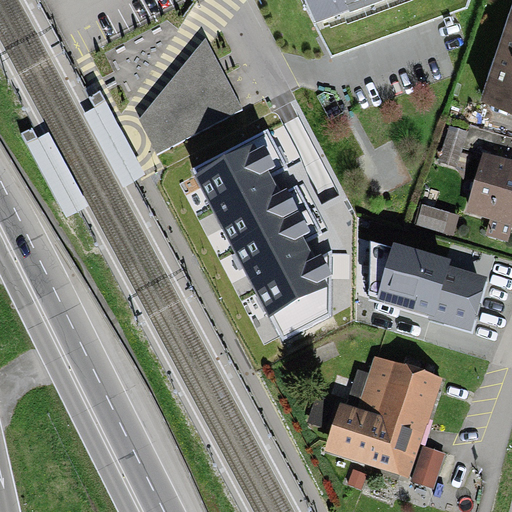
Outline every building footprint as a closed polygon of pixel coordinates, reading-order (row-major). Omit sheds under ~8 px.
[(309,0),(314,13),(321,32),(332,54),(466,4),(467,0),(309,0)] [(511,6),(484,93),(511,102),(511,6)] [(242,111),(206,40),(196,52),(149,110),(140,121),(156,156),(242,111)] [(105,104),(83,116),(122,190),(144,178),(105,104)] [(511,143),(511,138),(469,127),(463,149),(507,161),(511,143)] [(464,134),(452,130),(447,144),(459,148),(464,134)] [(330,316),(331,253),(310,263),(300,246),(322,234),(297,187),(275,198),(266,180),(287,169),(267,131),(192,170),(254,288),(282,342),(330,316)] [(88,209),(48,135),(38,141),(26,146),(66,221),(88,209)] [(511,169),(483,162),(469,210),(493,217),(489,234),(506,239),(511,219),(511,169)] [(446,215),(423,208),(419,223),(441,230),(446,215)] [(444,269),(400,256),(387,302),(467,324),(479,285),(442,275),(444,269)] [(431,377),(377,359),(372,376),(358,371),(352,391),(365,395),(359,413),(345,408),(331,448),(400,471),(431,377)] [(437,474),(417,468),(413,482),(432,488),(437,474)]
